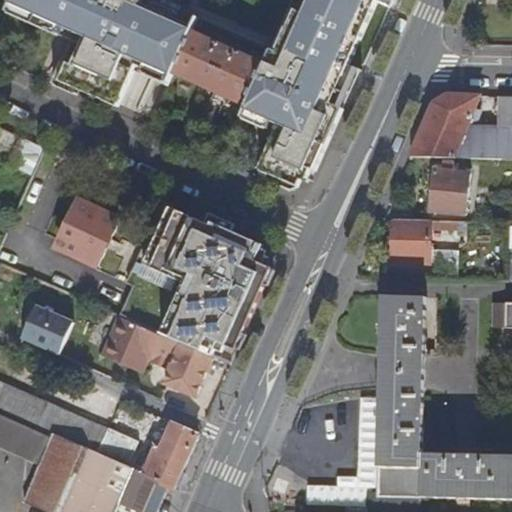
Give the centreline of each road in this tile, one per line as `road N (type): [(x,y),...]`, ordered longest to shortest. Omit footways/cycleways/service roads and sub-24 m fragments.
road 1 (residential): [(0,90),(329,241)]
road 2 (secondary): [(212,511),(329,241)]
road 3 (secondary): [(329,241),(407,68)]
road 4 (unknown): [(240,442),(299,459),(337,453),(350,382)]
